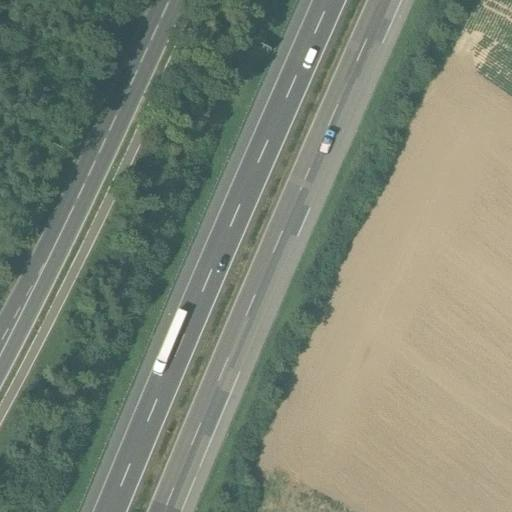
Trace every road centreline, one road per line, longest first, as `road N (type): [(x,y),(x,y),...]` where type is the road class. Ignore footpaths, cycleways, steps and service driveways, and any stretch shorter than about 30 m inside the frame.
road 1 (motorway): [(166,511),(393,0)]
road 2 (motorway): [(329,0),(112,511)]
road 3 (secondary): [(170,0),(0,351)]
